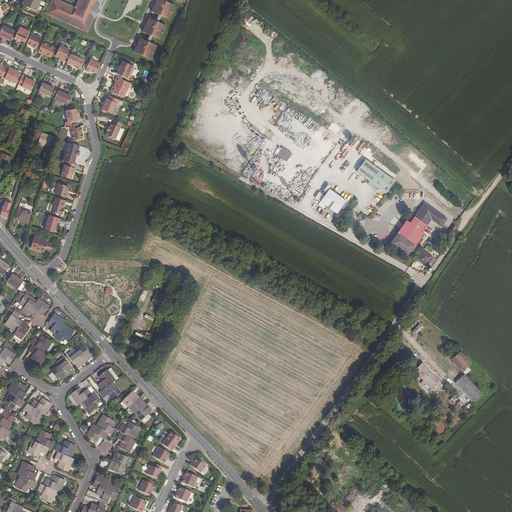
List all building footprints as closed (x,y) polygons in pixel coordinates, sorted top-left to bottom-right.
[(24,0),(22,5),(36,11),(41,0),(24,0)] [(79,0),(76,9),(56,0),(52,0),(46,14),(51,16),(52,19),(56,18),(87,32),(94,19),(95,19),(96,17),(95,16),(97,12),(98,12),(99,10),(98,9),(100,5),(101,6),(103,0),(79,0)] [(165,2),(161,0),(157,0),(156,3),(157,4),(156,6),(157,6),(156,8),(154,7),(152,12),(159,15),(162,17),(169,20),(173,11),(171,10),(173,5),(168,3),(165,2)] [(156,22),(149,18),(147,24),(148,24),(147,26),(148,26),(147,28),(145,27),(143,32),(150,35),(153,37),(160,40),(164,31),(162,30),(164,25),(159,23),(156,22)] [(11,41),(15,31),(3,26),(0,32),(0,35),(4,38),(11,41)] [(15,39),(18,41),(19,40),(21,41),(25,43),(30,32),(20,28),(15,39)] [(41,39),(31,34),(27,44),(33,47),(32,48),(36,49),(41,39)] [(147,42),(140,38),(138,44),(139,44),(138,46),(139,46),(138,48),(136,47),(134,52),(151,60),(155,51),(153,50),(155,45),(150,43),(147,42)] [(55,48),(43,43),(38,53),(42,54),(51,58),(55,48)] [(69,50),(60,46),(56,56),(60,58),(61,59),(61,60),(64,62),(69,50)] [(71,55),(67,63),(71,65),(72,64),(76,66),(75,68),(81,70),(85,61),(71,55)] [(90,71),(97,74),(101,65),(91,60),(86,71),(90,73),(90,71)] [(133,67),(123,62),(120,66),(118,70),(119,70),(117,74),(128,79),(130,78),(134,69),(133,67)] [(9,69),(5,68),(1,77),(5,78),(5,79),(15,84),(20,74),(9,69)] [(26,77),(23,75),(19,83),(23,84),(21,87),(31,92),(35,82),(26,78),(26,77)] [(131,84),(117,78),(115,82),(116,82),(114,88),(113,87),(111,92),(124,98),(131,84)] [(54,89),(42,83),(39,91),(50,97),(54,89)] [(71,97),(58,91),(54,100),(67,106),(71,97)] [(120,101),(109,96),(108,100),(107,99),(105,103),(106,104),(105,106),(104,106),(102,110),(112,115),(117,104),(118,105),(120,101)] [(30,112),(22,109),(19,116),(27,119),(30,112)] [(76,109),(65,111),(68,122),(65,123),(66,126),(76,124),(75,121),(78,120),(77,117),(78,117),(77,113),(76,113),(76,109)] [(123,124),(114,120),(112,124),(111,124),(110,128),(109,127),(107,132),(108,132),(106,136),(116,140),(123,124)] [(78,128),(77,124),(69,126),(70,130),(71,130),(74,141),(83,139),(81,127),(78,128)] [(10,135),(18,138),(22,131),(14,128),(10,135)] [(50,148),(54,137),(42,133),(39,144),(50,148)] [(15,145),(18,138),(10,135),(7,142),(15,145)] [(79,146),(69,143),(63,161),(73,164),(76,155),(78,156),(79,152),(78,151),(79,146)] [(292,152),(282,146),(277,155),(287,160),(292,152)] [(3,154),(0,159),(0,160),(7,164),(10,157),(3,154)] [(275,166),(283,170),(286,165),(278,160),(275,166)] [(395,182),(365,160),(356,172),(386,194),(395,182)] [(76,169),(77,165),(73,164),(65,162),(61,177),(71,180),(75,169),(76,169)] [(69,187),(58,184),(55,194),(66,198),(68,194),(66,194),(69,187)] [(348,200),(331,188),(319,203),(325,208),(327,205),(338,213),(348,200)] [(66,201),(55,198),(50,212),(62,216),(64,211),(63,211),(66,201)] [(432,219),(442,226),(447,219),(425,203),(410,223),(422,232),(432,219)] [(31,212),(18,208),(15,219),(28,223),(31,212)] [(60,219),(49,215),(44,230),(54,233),(57,223),(59,223),(60,219)] [(401,235),(399,234),(392,243),(408,255),(415,246),(413,244),(410,241),(405,238),(401,235)] [(40,238),(34,237),(30,248),(44,253),(47,242),(39,240),(40,238)] [(431,257),(423,251),(418,259),(426,264),(431,257)] [(10,266),(0,259),(0,272),(4,275),(6,271),(8,268),(10,266)] [(17,289),(19,287),(23,281),(12,274),(7,282),(17,289)] [(29,312),(36,302),(25,294),(19,303),(24,306),(21,311),(27,315),(29,312)] [(38,299),(36,302),(29,312),(35,316),(38,312),(43,315),(49,306),(38,299)] [(5,324),(16,331),(22,322),(17,319),(20,315),(14,311),(5,324)] [(65,321),(54,314),(48,322),(53,326),(50,331),(56,334),(63,324),(65,321)] [(22,322),(16,331),(14,334),(22,339),(29,328),(22,322)] [(74,332),(63,324),(56,334),(54,338),(60,341),(63,337),(68,340),(74,332)] [(31,343),(34,345),(44,352),(51,342),(43,336),(40,340),(35,337),(31,343)] [(44,352),(47,354),(54,344),(51,342),(44,352)] [(44,352),(34,345),(29,351),(34,354),(31,360),(39,365),(47,354),(44,352)] [(76,352),(84,362),(92,356),(84,346),(76,352)] [(3,350),(0,354),(0,364),(1,365),(5,360),(10,364),(15,355),(5,348),(3,350)] [(450,360),(464,375),(470,370),(467,367),(470,364),(467,361),(459,351),(450,360)] [(77,368),(84,362),(76,352),(69,357),(77,368)] [(58,365),(66,376),(73,370),(65,360),(58,365)] [(427,370),(421,364),(413,371),(422,381),(419,384),(421,386),(424,384),(429,389),(434,385),(438,388),(441,385),(438,381),(427,370)] [(66,376),(58,365),(51,371),(56,378),(59,381),(66,376)] [(103,391),(113,383),(115,381),(107,370),(99,376),(102,381),(98,385),(103,391)] [(455,384),(472,403),(481,395),(464,375),(455,384)] [(21,399),(25,393),(20,390),(24,385),(15,379),(8,390),(11,392),(21,399)] [(120,393),(113,383),(103,391),(100,393),(104,398),(109,395),(112,399),(120,393)] [(91,395),(87,390),(83,393),(79,388),(70,394),(71,395),(78,405),(81,403),(91,395)] [(123,401),(129,407),(138,398),(132,391),(123,401)] [(24,401),(21,399),(11,392),(3,403),(12,409),(15,404),(20,407),(24,401)] [(94,393),(91,395),(81,403),(89,414),(98,407),(94,402),(99,399),(94,393)] [(75,407),(78,405),(71,395),(68,397),(75,407)] [(465,408),(454,396),(449,401),(460,413),(465,408)] [(40,403),(35,400),(31,406),(41,413),(44,415),(52,404),(43,398),(40,403)] [(135,414),(145,404),(138,398),(129,407),(135,414)] [(31,406),(28,404),(24,410),(29,413),(25,418),(34,424),(41,413),(31,406)] [(145,404),(135,414),(142,420),(152,411),(145,404)] [(0,415),(0,423),(8,429),(15,418),(6,413),(3,417),(0,415)] [(97,426),(108,433),(110,435),(114,428),(110,426),(112,420),(104,415),(97,426)] [(8,429),(0,423),(0,440),(2,442),(10,431),(8,429)] [(123,425),(119,431),(121,433),(132,440),(139,428),(130,423),(128,428),(123,425)] [(97,426),(94,424),(87,436),(96,441),(99,436),(104,439),(108,433),(97,426)] [(37,442),(48,447),(51,448),(53,442),(49,440),(51,434),(42,430),(37,442)] [(169,432),(161,444),(170,451),(179,439),(169,432)] [(132,440),(121,433),(118,439),(122,442),(119,447),(128,453),(135,441),(132,440)] [(40,452),(45,454),(48,447),(37,442),(33,441),(28,453),(37,457),(40,452)] [(58,444),(55,451),(58,452),(70,457),(75,445),(66,441),(64,446),(58,444)] [(158,447),(152,457),(163,464),(165,461),(164,460),(166,457),(167,457),(169,454),(158,447)] [(70,457),(58,452),(55,459),(60,461),(58,467),(67,471),(73,459),(70,457)] [(112,461),(124,466),(128,458),(116,453),(112,461)] [(191,463),(189,466),(199,473),(205,465),(195,459),(192,463),(191,463)] [(121,475),(124,466),(112,461),(109,470),(121,475)] [(33,480),(36,474),(31,472),(33,466),(24,462),(19,474),(21,475),(33,480)] [(161,467),(155,465),(154,468),(148,465),(144,474),(156,479),(158,474),(161,467)] [(192,488),(197,477),(185,472),(183,476),(184,476),(183,480),(182,479),(180,483),(192,488)] [(36,482),(33,480),(21,475),(16,488),(26,492),(28,486),(33,488),(36,482)] [(47,479),(44,485),(56,491),(59,492),(64,480),(55,476),(52,481),(47,479)] [(98,488),(96,493),(103,496),(108,485),(109,482),(97,476),(93,486),(98,488)] [(142,480),(137,491),(149,496),(150,493),(150,492),(151,489),(152,489),(154,486),(142,480)] [(44,485),(41,484),(38,491),(43,493),(41,499),(50,503),(56,491),(44,485)] [(108,485),(103,496),(101,499),(108,502),(110,497),(116,499),(120,490),(108,485)] [(185,503),(190,493),(178,487),(177,491),(178,491),(176,495),(175,494),(174,498),(185,503)] [(134,497),(129,507),(138,511),(140,511),(142,510),(141,509),(143,506),(144,506),(146,503),(134,497)] [(20,511),(21,511),(22,508),(11,502),(6,511),(20,511)] [(178,511),(181,507),(173,503),(172,506),(170,506),(167,511),(178,511)]
